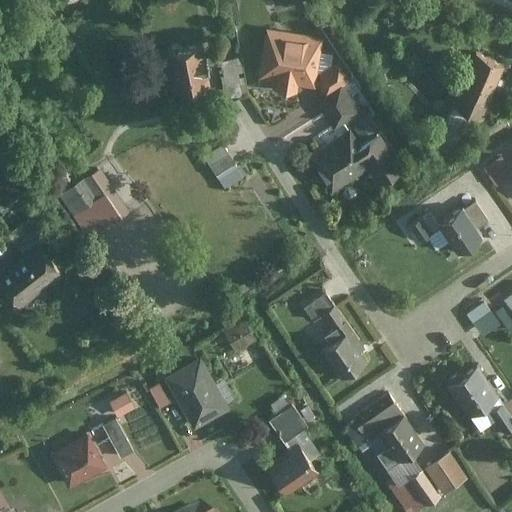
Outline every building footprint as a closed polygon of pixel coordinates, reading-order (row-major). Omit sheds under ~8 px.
[(311,87),(316,37),(261,31),(256,78),(265,79),(264,89),(293,92),(294,85),(311,87)] [(195,43),(154,49),(161,95),(202,89),(195,43)] [(498,65),(468,54),(447,110),(477,121),(498,65)] [(344,132),(307,156),(328,188),(363,166),(375,185),(399,170),(376,133),(353,147),(344,132)] [(218,189),(241,175),(220,142),(197,156),(218,189)] [(125,210),(98,169),(61,193),(87,234),(125,210)] [(9,182),(0,188),(0,213),(1,215),(22,199),(9,182)] [(468,196),(428,223),(450,255),(475,238),(465,224),(480,213),(468,196)] [(28,215),(6,234),(25,256),(30,252),(47,237),(28,215)] [(417,215),(402,224),(413,244),(429,235),(417,215)] [(0,277),(0,279),(22,306),(53,279),(30,252),(25,256),(0,277)] [(511,290),(501,298),(511,314),(511,290)] [(336,319),(321,293),(299,306),(308,320),(323,311),(330,323),(336,319)] [(488,298),(471,311),(478,320),(496,307),(488,298)] [(360,356),(339,325),(313,343),(334,374),(360,356)] [(228,407),(198,357),(163,378),(194,428),(228,407)] [(495,392),(473,363),(442,386),(464,415),(495,392)] [(434,435),(397,386),(353,420),(370,442),(390,427),(401,441),(389,450),(398,462),(434,435)] [(115,398),(123,415),(142,406),(133,389),(115,398)] [(511,425),(511,417),(501,400),(486,410),(501,432),(511,425)] [(122,414),(109,421),(125,454),(138,448),(122,414)] [(48,455),(67,488),(105,467),(86,433),(48,455)] [(270,467),(287,494),(315,477),(299,450),(270,467)] [(460,474),(443,450),(421,470),(437,489),(460,474)] [(407,481),(399,470),(385,481),(409,511),(437,489),(421,470),(407,481)] [(0,511),(9,511),(0,494),(0,511)]
